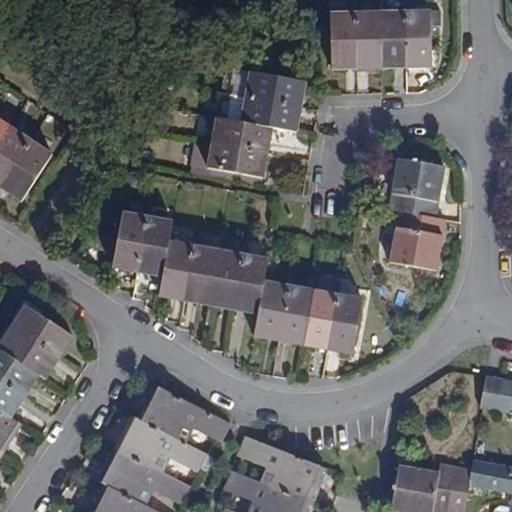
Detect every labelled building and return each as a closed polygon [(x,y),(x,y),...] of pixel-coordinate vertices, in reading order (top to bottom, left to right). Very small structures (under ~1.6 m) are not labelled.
[(407,13),(408,56),(421,56),(420,69),(434,69),(433,12),(407,13)] [(383,69),(383,13),(357,14),(357,56),(370,56),(370,70),(383,69)] [(407,13),(383,13),(383,69),(396,70),(397,56),(408,56),(407,13)] [(357,56),(357,14),(331,14),(331,70),(346,70),(346,57),(357,56)] [(346,70),(357,70),(357,56),(346,57),(346,70)] [(357,56),(357,70),(370,70),(370,56),(357,56)] [(407,69),(408,56),(397,56),(396,70),(407,69)] [(408,56),(407,69),(420,69),(421,56),(408,56)] [(222,93),(288,105),(290,94),(303,96),(305,85),(226,69),(222,93)] [(288,105),(222,93),(217,118),(273,129),(296,133),(299,118),(286,115),(288,105)] [(288,105),(301,108),(303,96),(290,94),(288,105)] [(299,118),(301,108),(288,105),(286,115),(299,118)] [(270,142),(273,129),(217,118),(212,144),(254,152),(256,139),(270,142)] [(0,121),(0,144),(11,128),(0,121)] [(9,177),(32,143),(11,128),(0,144),(0,172),(1,172),(9,177)] [(256,139),(254,152),(267,154),(270,142),(256,139)] [(53,156),(32,143),(9,177),(18,183),(10,196),(22,203),(53,156)] [(254,152),(212,144),(208,168),(263,179),(267,154),(254,152)] [(390,210),(400,211),(436,219),(445,168),(400,159),(390,210)] [(0,188),(1,189),(9,177),(1,172),(0,172),(0,188)] [(18,183),(9,177),(1,189),(10,196),(18,183)] [(436,219),(400,211),(390,263),(436,271),(445,220),(436,219)] [(140,261),(148,217),(123,212),(112,268),(127,271),(129,260),(140,261)] [(164,278),(170,241),(174,222),(148,217),(140,261),(150,263),(147,275),(164,278)] [(187,289),(195,245),(170,241),(164,278),(160,297),(173,299),(175,287),(187,289)] [(210,306),(219,250),(195,245),(187,289),(197,290),(194,303),(210,306)] [(236,298),(244,254),(219,250),(210,306),(222,309),(224,296),(236,298)] [(259,316),(265,282),(269,259),(244,254),(236,298),(248,301),(245,313),(259,316)] [(138,273),(140,261),(129,260),(127,271),(138,273)] [(140,261),(138,273),(147,275),(150,263),(140,261)] [(271,329),(282,331),(290,287),(265,282),(259,316),(255,339),(269,341),(271,329)] [(185,301),(187,289),(175,287),(173,299),(185,301)] [(290,287),(282,331),(292,332),(289,345),(303,348),(314,291),(290,287)] [(187,289),(185,301),(194,303),(197,290),(187,289)] [(314,291),(303,348),(316,350),(319,337),(329,339),(338,296),(314,291)] [(222,309),(234,311),(236,298),(224,296),(222,309)] [(363,300),(338,296),(329,339),(341,341),(339,355),(352,357),(363,300)] [(236,298),(234,311),(245,313),(248,301),(236,298)] [(13,329),(48,353),(55,342),(66,350),(73,339),(26,308),(13,329)] [(43,362),(48,353),(13,329),(0,348),(0,350),(39,377),(45,381),(53,369),(43,362)] [(280,343),(282,331),(271,329),(269,341),(280,343)] [(280,343),(289,345),(292,332),(282,331),(280,343)] [(327,352),(329,339),(319,337),(316,350),(327,352)] [(341,341),(329,339),(327,352),(339,355),(341,341)] [(55,342),(48,353),(59,360),(66,350),(55,342)] [(39,377),(0,350),(0,380),(14,390),(21,380),(32,387),(39,377)] [(53,369),(59,360),(48,353),(43,362),(53,369)] [(498,413),(504,381),(486,378),(480,410),(498,413)] [(8,399),(14,390),(0,380),(0,411),(11,419),(19,407),(8,399)] [(21,380),(14,390),(25,398),(32,387),(21,380)] [(511,382),(504,381),(498,413),(511,416),(511,382)] [(138,421),(186,446),(194,430),(222,444),(231,426),(155,387),(138,421)] [(25,398),(14,390),(8,399),(19,407),(25,398)] [(11,419),(0,411),(0,455),(3,457),(23,426),(11,419)] [(213,460),(186,446),(138,421),(132,419),(115,451),(162,474),(169,460),(204,479),(213,460)] [(266,470),(261,484),(310,504),(324,470),(246,438),(238,458),(266,470)] [(98,483),(105,487),(145,507),(152,492),(180,507),(189,488),(162,474),(115,451),(98,483)] [(511,511),(511,469),(473,463),(472,472),(457,469),(449,511),(464,511),(469,488),(511,496),(511,511)] [(449,511),(457,469),(441,466),(439,474),(401,467),(392,511),(396,511),(449,511)] [(249,511),(306,511),(310,504),(261,484),(232,473),(225,492),(253,503),(249,511)] [(105,487),(92,511),(155,511),(145,507),(105,487)]
